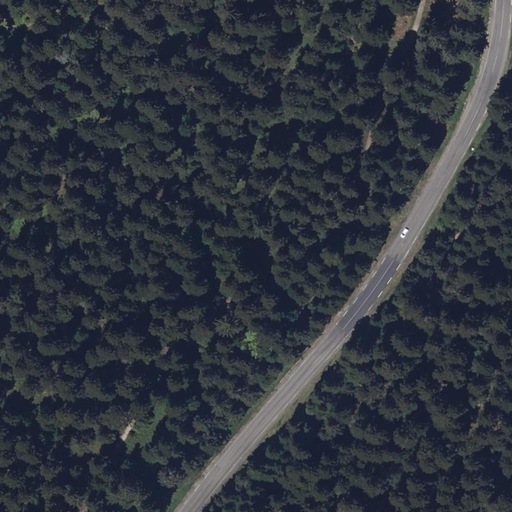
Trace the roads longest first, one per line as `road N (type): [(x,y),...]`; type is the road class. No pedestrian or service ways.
road 1 (track): [(442,0),(401,140),(337,248),(243,330),(199,355),(114,511)]
road 2 (secondary): [(505,0),(484,108),(416,225),(328,347),(189,511)]
road 3 (track): [(0,25),(235,35),(329,70),(439,9)]
